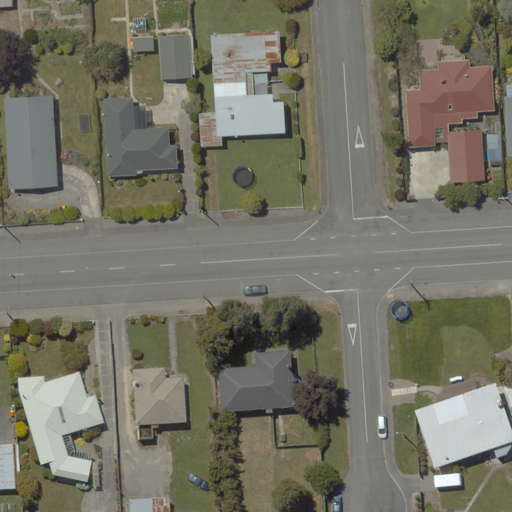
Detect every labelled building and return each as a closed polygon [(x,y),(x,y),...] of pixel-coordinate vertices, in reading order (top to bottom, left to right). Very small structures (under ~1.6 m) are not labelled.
[(210,32),(213,108),(196,109),(197,143),(222,142),(222,133),(285,131),(281,29),(210,32)] [(187,32),(159,33),(160,75),(188,75),(187,32)] [(467,50),(439,51),(439,63),(417,64),(418,89),(405,89),(408,143),(447,142),(448,179),(484,177),(481,108),(491,107),(489,64),(468,65),(467,50)] [(52,91),(3,93),(7,185),(56,183),(52,91)] [(511,91),(503,92),(505,153),(511,152),(511,91)] [(130,98),(102,99),(104,173),(141,171),(141,166),(176,165),(174,128),(131,129),(130,98)] [(501,122),(485,123),(488,162),(504,161),(501,122)] [(259,366),(218,367),(220,410),(284,408),(284,399),(295,399),(295,384),(284,384),(283,351),(258,351),(259,366)] [(41,375),(15,377),(36,465),(49,461),(49,475),(85,481),(90,458),(67,454),(60,435),(102,421),(93,396),(86,398),(76,369),(43,381),(41,375)] [(132,380),(134,422),(184,421),(183,378),(132,380)] [(511,426),(496,382),(415,411),(436,469),(511,442),(511,426)] [(20,471),(20,443),(0,443),(0,488),(15,488),(15,472),(20,471)] [(240,473),(227,473),(227,495),(241,495),(240,473)] [(169,511),(169,496),(127,499),(127,511),(169,511)]
